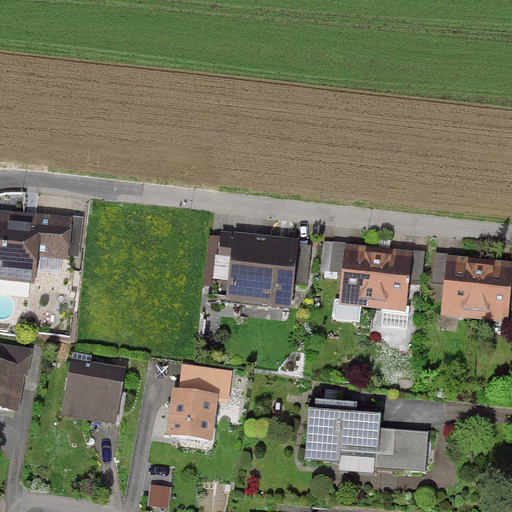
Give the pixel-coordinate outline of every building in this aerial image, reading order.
[(69,222),(0,214),(0,268),(33,272),(35,253),(66,256),(69,222)] [(293,245),(237,239),(231,299),(287,305),(293,245)] [(407,256),(350,251),(345,302),(402,308),(407,256)] [(503,318),(509,268),(452,262),(446,312),(503,318)] [(29,352),(0,347),(0,405),(15,408),(20,373),(25,373),(29,352)] [(122,373),(74,364),(65,413),(113,422),(122,373)] [(214,399),(176,394),(171,434),(209,439),(214,399)] [(379,419),(311,413),(307,459),(337,461),(338,450),(376,453),(379,419)] [(172,488),(151,485),(148,506),(170,509),(172,488)]
